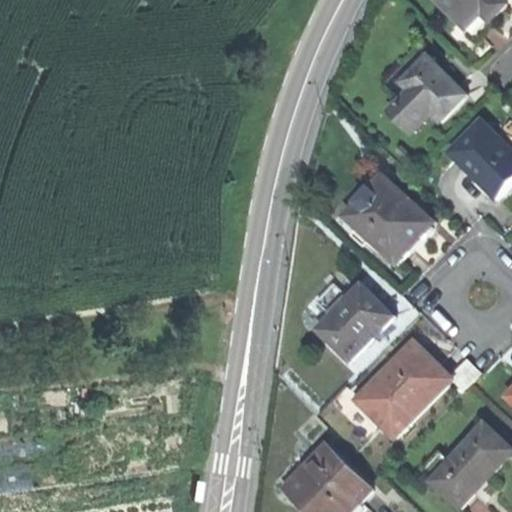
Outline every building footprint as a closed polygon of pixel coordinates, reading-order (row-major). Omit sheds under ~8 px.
[(444,0),(473,29),(489,14),(497,22),(504,14),(511,6),(511,4),(507,0),(444,0)] [(481,37),(497,22),(489,14),(473,29),(481,37)] [(390,85),(409,104),(412,107),(421,98),(408,85),(435,58),(425,49),(390,85)] [(436,112),(446,123),(473,97),(462,86),(435,58),(408,85),(421,98),(436,112)] [(415,133),(436,112),(421,98),(412,107),(409,104),(398,115),(415,133)] [(482,178),(503,199),(511,190),(511,144),(490,122),(458,154),(482,178)] [(379,240),(404,264),(423,245),(439,228),(418,208),(422,204),(394,177),(355,217),(366,227),(379,240)] [(372,248),(379,240),(366,227),(358,235),(372,248)] [(358,363),(403,318),(389,304),(372,286),(359,299),(356,297),(339,314),(342,316),(327,331),(358,363)] [(405,438),(460,382),(457,378),(442,363),(424,346),(368,402),(392,425),(405,438)] [(474,361),(457,378),(460,382),(471,392),(488,375),(474,361)] [(377,441),(392,425),(368,402),(353,417),(377,441)] [(439,483),(466,510),(495,480),(511,462),(511,444),(494,426),(459,462),(440,482),(439,483)] [(296,491),(317,511),(361,511),(381,492),(337,449),(314,473),(296,491)] [(427,469),(440,482),(459,462),(446,450),(427,469)]
